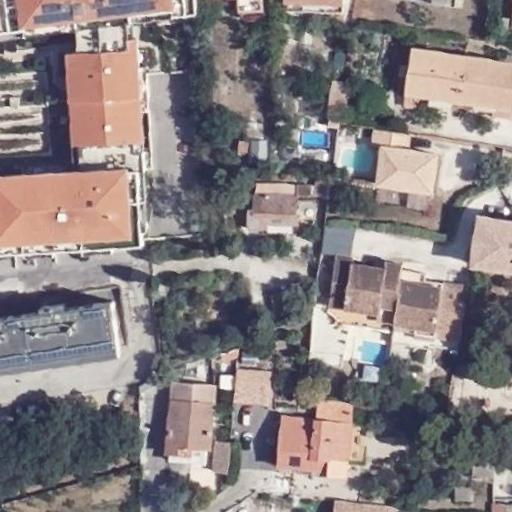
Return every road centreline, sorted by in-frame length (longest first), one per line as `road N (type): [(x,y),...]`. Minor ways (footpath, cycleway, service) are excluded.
road 1 (residential): [(0,288),(129,271),(144,376)]
road 2 (residential): [(152,511),(144,376)]
